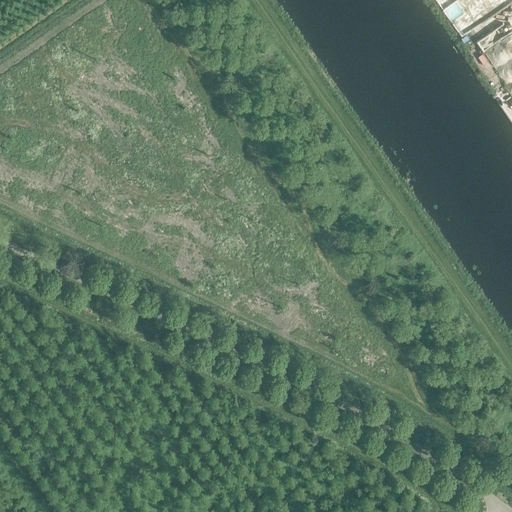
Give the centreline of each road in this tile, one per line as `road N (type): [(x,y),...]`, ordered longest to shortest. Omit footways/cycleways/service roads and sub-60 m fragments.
road 1 (unclassified): [(497,511),(501,507),(453,470),(334,398),(0,243)]
road 2 (track): [(437,511),(426,494),(356,450),(0,279)]
